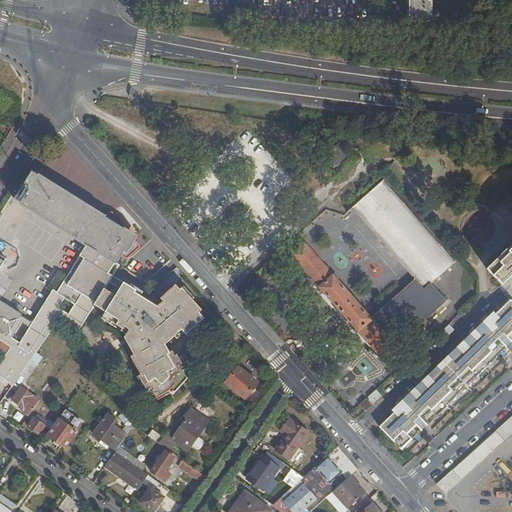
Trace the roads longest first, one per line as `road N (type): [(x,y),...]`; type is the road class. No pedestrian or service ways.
road 1 (secondary): [(69,56),(186,80),(511,117)]
road 2 (residential): [(292,375),(49,100)]
road 3 (secondary): [(511,92),(204,51)]
road 4 (residential): [(194,511),(292,375)]
road 5 (residential): [(400,494),(292,375)]
road 6 (residential): [(400,494),(511,393)]
road 7 (unknown): [(389,0),(387,23),(268,20)]
road 8 (residential): [(0,431),(114,511)]
road 9 (residential): [(204,51),(156,53),(75,40)]
road 10 (secondary): [(204,51),(81,24)]
